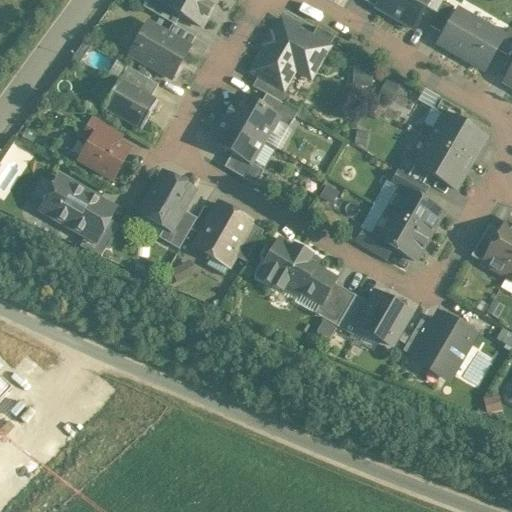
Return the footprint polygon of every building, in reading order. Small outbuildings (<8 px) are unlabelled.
[(180,16),(159,4),(160,3),(154,0),(147,0),(143,8),(172,25),(174,26),(180,16)] [(161,0),(160,3),(159,4),(180,16),(201,28),(217,0),(216,0),(161,0)] [(379,0),(375,8),(413,30),(430,0),(379,0)] [(443,3),(429,27),(439,33),(453,8),(443,3)] [(503,37),(457,11),(437,44),(484,71),(496,50),(503,37)] [(311,38),(281,21),(251,73),(258,77),(282,91),(283,90),(296,68),(304,66),(314,72),(328,48),(311,38)] [(166,36),(147,25),(129,56),(171,80),(189,49),(166,36)] [(174,26),(172,25),(166,36),(189,49),(195,38),(174,26)] [(334,38),(316,28),(311,38),(328,48),(334,38)] [(511,45),(511,31),(508,30),(503,37),(496,50),(506,56),(511,45)] [(157,86),(126,68),(119,81),(150,99),(157,86)] [(354,84),(366,85),(368,69),(355,68),(354,84)] [(282,91),(258,77),(252,87),(265,95),(283,105),(287,99),(285,92),(283,90),(282,91)] [(150,99),(119,81),(103,110),(141,132),(157,103),(150,99)] [(419,101),(434,107),(439,95),(424,89),(419,101)] [(283,105),(265,95),(258,107),(279,119),(277,123),(288,129),(297,113),(283,105)] [(258,107),(238,96),(224,120),(263,142),(269,132),(271,133),(277,123),(279,119),(258,107)] [(464,113),(439,99),(432,110),(443,116),(458,124),(464,113)] [(458,124),(443,116),(428,141),(470,165),(485,140),(458,124)] [(93,119),(83,136),(92,141),(96,134),(97,134),(102,124),(93,119)] [(263,142),(224,120),(211,142),(232,154),(250,165),(250,164),(263,142)] [(97,134),(96,134),(92,141),(80,161),(111,179),(127,152),(97,134)] [(470,165),(428,141),(414,165),(414,166),(429,176),(455,190),(470,165)] [(250,165),(232,154),(224,168),(255,186),(263,172),(250,164),(250,165)] [(429,176),(414,166),(414,165),(404,159),(397,171),(423,186),(424,186),(429,176)] [(423,186),(397,171),(389,184),(400,190),(421,201),(428,189),(424,186),(423,186)] [(174,184),(161,177),(139,214),(164,229),(170,232),(182,211),(193,192),(178,183),(174,184)] [(99,201),(66,182),(54,185),(44,204),(47,215),(85,237),(88,239),(99,236),(108,221),(110,217),(108,210),(98,204),(99,201)] [(329,220),(341,194),(325,187),(313,213),(329,220)] [(421,201),(400,190),(387,214),(428,238),(442,213),(421,201)] [(250,222),(219,205),(195,246),(229,266),(234,258),(252,226),(249,224),(250,222)] [(182,211),(170,232),(164,229),(158,239),(178,250),(196,219),(182,211)] [(428,238),(387,214),(373,237),(373,238),(392,249),(414,262),(428,238)] [(99,236),(88,239),(85,237),(79,248),(100,258),(118,227),(108,221),(99,236)] [(500,233),(482,264),(506,278),(511,267),(511,226),(506,222),(500,233)] [(252,226),(234,258),(245,263),(263,232),(252,226)] [(488,226),(470,257),(482,264),(500,233),(488,226)] [(392,249),(373,238),(373,237),(363,231),(356,244),(385,261),(392,249)] [(292,249),(278,241),(259,274),(263,276),(261,280),(281,292),(283,288),(298,297),(302,289),(322,301),(323,301),(333,284),(335,280),(314,268),(317,263),(310,259),(310,258),(293,248),(292,249)] [(333,284),(323,301),(322,301),(314,315),(337,328),(355,297),(333,284)] [(409,315),(374,295),(368,305),(356,327),(357,327),(391,347),(409,315)] [(355,297),(337,328),(351,337),(357,327),(356,327),(368,305),(355,297)] [(438,319),(415,360),(447,378),(470,338),(438,319)]
